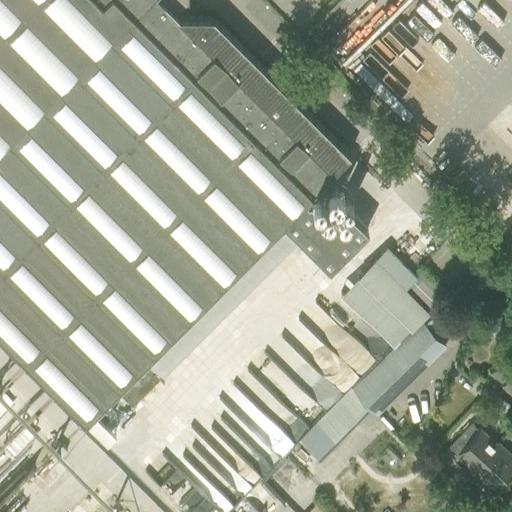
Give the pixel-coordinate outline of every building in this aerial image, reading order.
[(0,0),(0,332),(85,418),(87,416),(115,388),(132,405),(161,376),(144,359),(283,220),(300,237),(324,262),(329,266),(353,242),(367,228),(364,225),(350,211),(340,221),(330,210),(325,215),(306,197),(311,192),(310,191),(321,180),(323,182),(331,174),(329,172),(336,165),(338,167),(350,154),(213,15),(179,16),(179,1),(184,1),(183,0),(0,0)] [(444,303),(424,323),(354,393),(368,406),(374,412),(444,342),(432,330),(452,311),(444,303)] [(511,390),(511,345),(489,370),(511,390)] [(350,388),(298,440),(316,458),(368,406),(354,393),(350,388)] [(481,428),(445,466),(462,482),(473,470),(492,488),(511,466),(511,461),(495,446),(497,444),(481,428)] [(47,472),(57,464),(49,454),(39,462),(47,472)]
